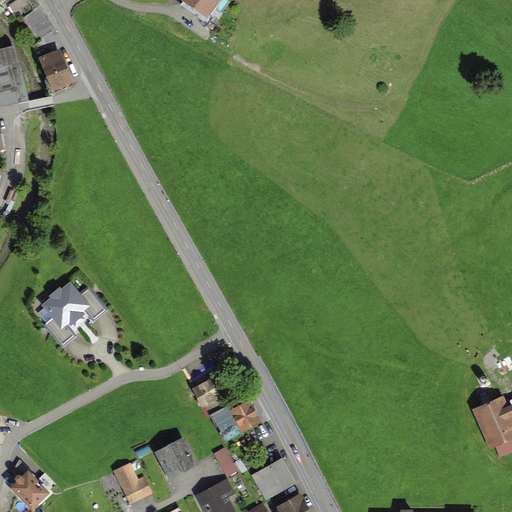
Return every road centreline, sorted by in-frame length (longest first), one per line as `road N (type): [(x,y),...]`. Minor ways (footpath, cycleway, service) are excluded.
road 1 (track): [(201,37),(292,92),(366,109),(418,74),(450,0)]
road 2 (residential): [(0,479),(17,435),(117,382),(163,373),(235,334)]
road 3 (secondary): [(235,334),(97,83)]
road 4 (secondary): [(329,511),(235,334)]
